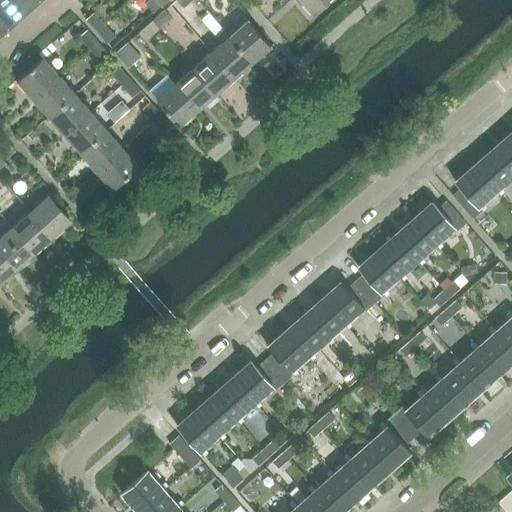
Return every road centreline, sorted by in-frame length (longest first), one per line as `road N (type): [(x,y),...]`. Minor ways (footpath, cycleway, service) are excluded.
road 1 (residential): [(100,511),(64,471),(511,83)]
road 2 (residential): [(421,505),(511,424)]
